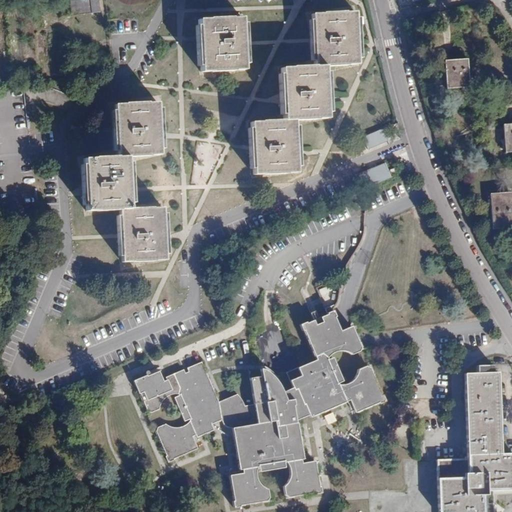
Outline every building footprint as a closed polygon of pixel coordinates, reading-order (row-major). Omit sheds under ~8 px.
[(100,13),(98,0),(85,0),(71,2),(73,16),(100,13)] [(252,149),(253,174),(262,173),(263,175),(287,173),(287,172),(296,172),(294,121),(316,120),(317,119),(326,118),(324,66),(346,65),(346,64),(356,64),(354,12),(310,14),(312,41),(313,66),(289,67),(289,68),(280,68),(282,96),(283,121),(260,121),(259,122),(251,122),(252,149)] [(197,38),(199,72),(209,71),(210,73),(233,72),(233,70),(243,70),(241,43),(240,18),(196,21),(197,38)] [(467,58),(445,60),(447,88),(470,86),(467,58)] [(113,212),(119,211),(122,262),(133,262),(133,263),(155,262),(155,261),(164,261),(162,208),(128,209),(127,190),(126,158),(149,157),(150,156),(159,155),(158,134),(157,104),(147,105),(147,103),(123,104),(123,106),(114,106),(116,157),(93,158),(93,159),(84,160),(86,212),(95,212),(96,213),(113,212)] [(511,124),(503,125),(505,153),(511,152),(511,124)] [(362,135),(367,149),(387,141),(381,127),(362,135)] [(366,186),(389,177),(383,162),(361,171),(366,186)] [(511,190),(488,192),(492,229),(511,227),(511,190)] [(137,387),(138,386),(149,411),(152,412),(159,410),(162,400),(168,396),(174,394),(180,394),(181,396),(177,398),(186,420),(190,418),(191,422),(186,427),(180,429),(173,428),(166,424),(160,427),(158,432),(168,456),(166,457),(169,463),(176,461),(175,459),(198,449),(193,437),(197,435),(197,438),(215,430),(213,425),(222,421),(226,425),(234,429),(240,471),(242,471),(243,474),(230,476),(234,502),(233,502),(234,508),(240,507),(240,506),(267,502),(269,500),(268,492),(262,488),(258,483),(256,478),(256,472),(257,468),(261,468),(261,472),(285,470),(284,464),(287,464),(290,468),(291,474),(289,482),(284,489),(285,496),(288,499),(315,495),(315,496),(322,495),(321,489),(319,489),(316,464),(303,466),(303,462),(304,461),(299,427),(298,427),(297,424),(311,418),(312,421),(351,404),(356,415),(379,405),(380,407),(387,404),(384,399),(383,399),(371,371),(366,369),(359,372),(357,378),(355,383),(347,387),(339,388),(339,386),(343,384),(333,362),(330,364),(329,362),(332,358),(338,355),(343,354),(342,351),(346,349),(344,344),(341,344),(340,345),(339,343),(341,341),(342,339),(342,338),(342,334),(332,311),(335,304),(323,309),(326,315),(304,323),(303,323),(298,325),(300,331),(302,331),(314,360),(284,372),(291,388),(284,391),(281,392),(274,379),(263,369),(259,369),(260,376),(248,378),(252,404),(243,406),(238,398),(235,394),(216,402),(199,362),(184,369),(186,371),(182,373),(180,370),(163,378),(164,380),(161,381),(156,371),(138,379),(138,378),(134,380),(137,387)] [(342,351),(343,354),(348,355),(354,358),(360,355),(361,352),(352,329),(342,334),(342,338),(342,339),(341,341),(339,343),(340,345),(341,344),(344,344),(346,349),(342,351)] [(246,365),(248,378),(260,376),(259,369),(263,369),(258,365),(246,365)] [(270,370),(263,369),(274,379),(281,392),(284,391),(280,382),(277,377),(270,370)] [(476,374),(464,374),(466,459),(436,460),(437,511),(486,511),(486,492),(511,490),(511,454),(500,455),(497,373),(492,373),(476,374)]
